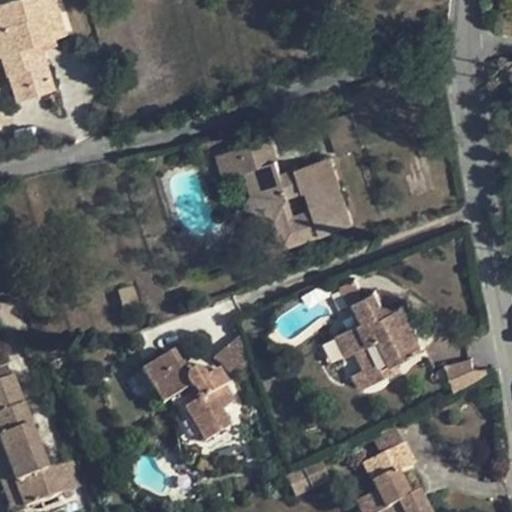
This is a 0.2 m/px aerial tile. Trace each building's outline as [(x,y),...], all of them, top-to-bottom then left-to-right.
[(55,0),(3,0),(0,1),(0,54),(4,53),(18,99),(55,87),(43,49),(40,41),(54,37),(66,33),(55,0)] [(54,37),(40,41),(43,49),(57,44),(54,37)] [(352,112),(326,120),(329,130),(355,121),(352,112)] [(355,121),(329,130),(338,155),(363,146),(355,121)] [(256,185),(252,193),(258,196),(251,210),(276,224),(289,231),(293,244),(353,224),(353,222),(350,224),(344,206),(347,205),(340,183),(337,184),(332,169),(335,168),(331,156),(296,167),(298,171),(282,176),(281,173),(276,158),(269,136),(242,145),(250,169),(256,185)] [(245,170),(250,169),(242,145),(218,154),(226,177),(245,170)] [(296,167),(281,173),(282,176),(298,171),(296,167)] [(340,183),(335,168),(332,169),(337,184),(340,183)] [(250,169),(245,170),(252,193),(256,185),(250,169)] [(258,196),(252,193),(245,207),(251,210),(258,196)] [(353,222),(347,205),(344,206),(350,224),(353,222)] [(289,231),(276,224),(284,246),(293,244),(289,231)] [(356,300),(364,296),(355,278),(341,285),(350,304),(356,301),(356,300)] [(137,306),(131,288),(117,291),(124,309),(137,306)] [(364,296),(356,300),(356,301),(365,320),(338,333),(348,354),(357,349),(366,367),(373,382),(400,368),(396,361),(424,348),(420,339),(402,305),(393,309),(391,307),(390,306),(386,305),(383,306),(375,290),(364,296)] [(239,337),(213,359),(215,359),(220,361),(222,363),(224,364),(227,369),(229,373),(248,366),(239,337)] [(170,353),(141,370),(162,404),(168,401),(176,413),(175,429),(179,450),(175,465),(188,473),(194,475),(198,464),(204,442),(229,427),(219,411),(233,403),(223,387),(225,386),(216,371),(203,379),(203,378),(202,376),(201,374),(200,373),(198,372),(196,371),(194,371),(192,371),(190,372),(188,373),(187,374),(186,376),(185,377),(170,353)] [(474,368),(471,358),(446,364),(455,391),(477,379),(474,368)] [(7,367),(0,369),(0,432),(1,437),(0,437),(0,447),(5,459),(23,508),(60,494),(50,468),(44,470),(28,426),(30,426),(7,367)] [(373,382),(366,367),(354,372),(362,387),(373,382)] [(474,368),(477,379),(486,374),(486,369),(474,368)] [(445,370),(443,369),(441,369),(439,370),(437,372),(436,373),(436,374),(436,375),(437,377),(438,378),(439,379),(441,379),(443,379),(445,378),(446,376),(447,374),(446,372),(445,370)] [(395,428),(372,439),(380,456),(403,444),(395,428)] [(380,456),(363,464),(378,493),(357,503),(361,511),(427,511),(419,494),(410,498),(398,474),(414,466),(403,444),(380,456)] [(76,458),(50,468),(60,494),(85,485),(76,458)] [(5,459),(0,460),(0,485),(10,511),(14,511),(23,508),(5,459)] [(330,482),(320,461),(303,469),(312,489),(330,482)] [(303,469),(285,478),(295,497),(312,489),(303,469)]
